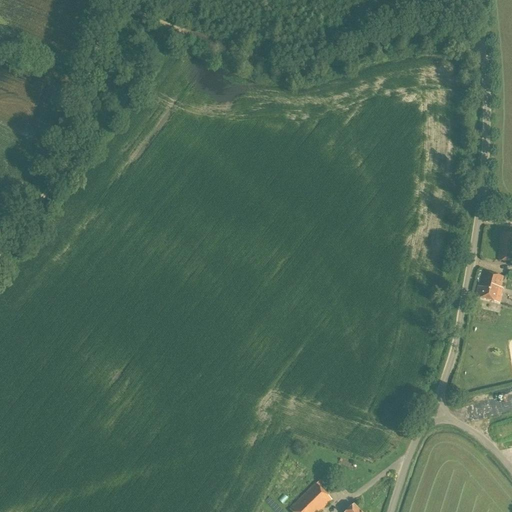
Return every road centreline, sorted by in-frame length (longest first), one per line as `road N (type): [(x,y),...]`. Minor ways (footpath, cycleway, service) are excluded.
road 1 (unclassified): [(430,410),(454,343),(483,168),(476,0)]
road 2 (track): [(112,0),(290,66),(331,62),(413,35),(480,46)]
road 3 (track): [(0,244),(67,156),(109,0)]
